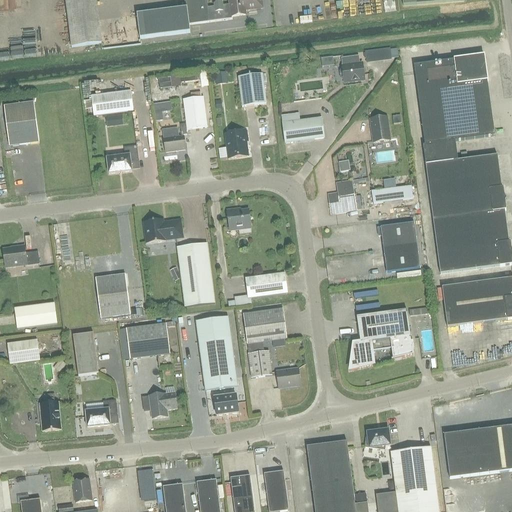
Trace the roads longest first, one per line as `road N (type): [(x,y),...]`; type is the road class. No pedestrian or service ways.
road 1 (unclassified): [(0,215),(279,182),(302,211),(331,416)]
road 2 (unclassified): [(331,416),(235,441),(0,464)]
road 3 (unclassified): [(511,369),(331,416)]
